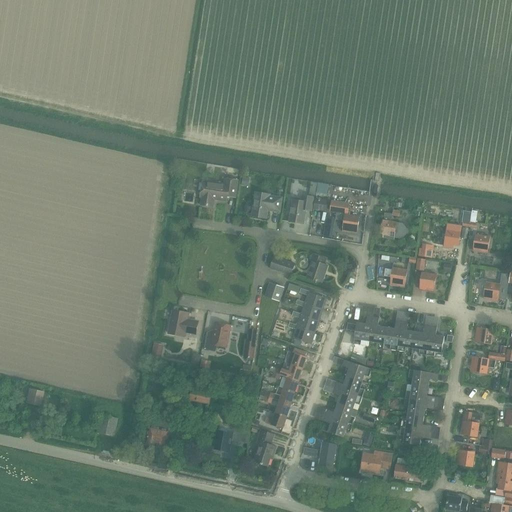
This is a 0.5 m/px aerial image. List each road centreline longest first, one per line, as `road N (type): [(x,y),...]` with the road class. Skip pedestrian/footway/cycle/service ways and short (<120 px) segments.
road 1 (unclassified): [(277,502),(0,439)]
road 2 (residential): [(287,472),(346,294),(359,295)]
road 3 (residential): [(433,496),(468,313)]
road 4 (residential): [(181,301),(253,314),(264,276),(262,234)]
road 5 (residential): [(359,295),(366,251),(262,234)]
road 6 (residential): [(433,496),(287,472)]
